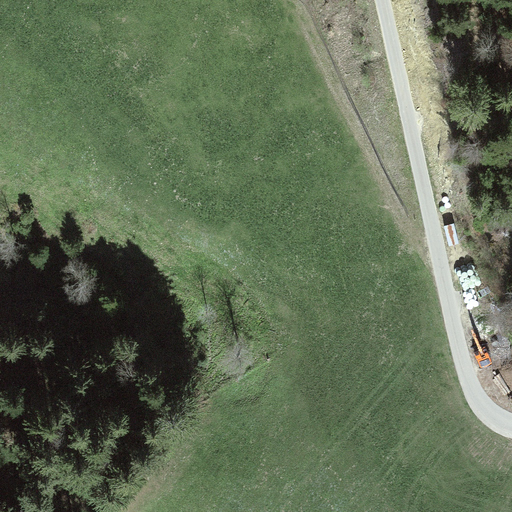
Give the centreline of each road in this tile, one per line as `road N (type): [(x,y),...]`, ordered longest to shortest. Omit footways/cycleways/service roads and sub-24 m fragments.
road 1 (track): [(385,0),(469,385),(485,411),(511,425)]
road 2 (track): [(300,0),(403,222),(442,261)]
